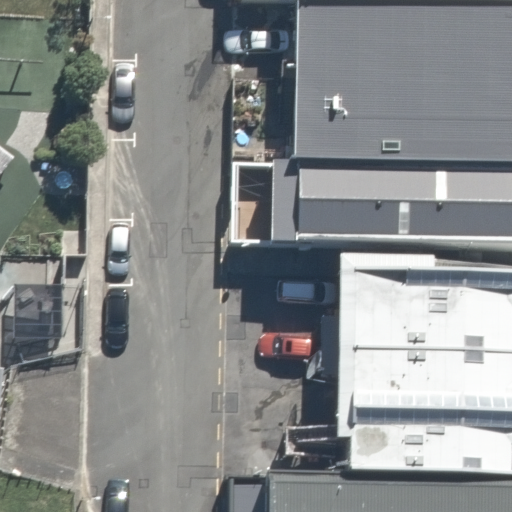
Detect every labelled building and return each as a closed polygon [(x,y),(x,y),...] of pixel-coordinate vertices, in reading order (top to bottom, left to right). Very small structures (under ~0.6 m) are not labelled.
[(291,0),(235,0),(235,16),(290,19),(291,0)] [(511,15),(511,0),(315,0),(315,12),(319,12),(511,15)] [(511,184),(511,15),(319,12),(316,181),(511,184)] [(0,137),(0,193),(27,158),(0,137)] [(511,262),(511,184),(316,181),(302,181),(301,260),(363,260),(511,262)] [(511,484),(511,262),(363,260),(360,482),(511,484)] [(511,511),(511,484),(360,482),(258,480),(256,511),(511,511)]
